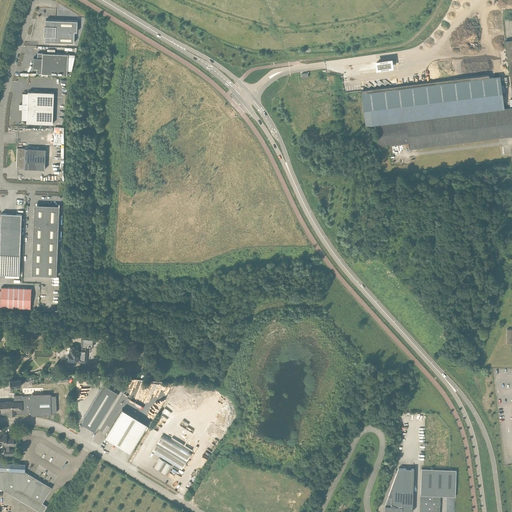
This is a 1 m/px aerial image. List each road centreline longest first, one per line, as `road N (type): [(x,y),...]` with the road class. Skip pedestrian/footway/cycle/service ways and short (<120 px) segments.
road 1 (secondary): [(287,169),(334,254),(443,376)]
road 2 (unclassified): [(196,511),(52,427),(0,423)]
road 3 (unclassified): [(0,186),(3,93),(34,0)]
road 4 (unclassified): [(368,511),(383,444),(373,429),(354,439),(320,511)]
road 5 (track): [(295,63),(407,43),(441,0)]
road 6 (secondary): [(500,511),(487,438),(443,376)]
road 7 (secondary): [(443,376),(472,435),(484,511)]
road 8 (unknown): [(31,188),(29,277),(50,283),(49,304)]
